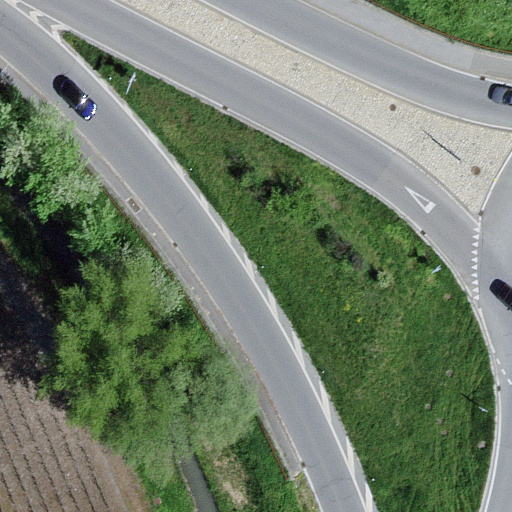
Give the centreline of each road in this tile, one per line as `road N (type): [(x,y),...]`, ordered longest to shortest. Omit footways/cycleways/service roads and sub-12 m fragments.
road 1 (motorway): [(0,22),(95,113),(217,265),(295,396),(344,511)]
road 2 (primary): [(61,0),(355,152),(511,279)]
road 3 (primary): [(511,111),(429,88),(232,0)]
